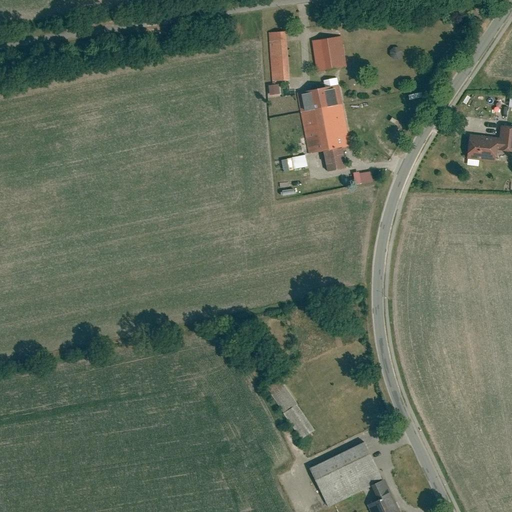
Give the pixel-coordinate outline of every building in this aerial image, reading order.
[(273,81),(292,80),(287,31),(269,33),(273,81)] [(314,40),(319,71),(350,67),(346,36),(314,40)] [(404,47),(392,48),(392,59),(404,59),(404,47)] [(299,93),(311,154),(326,151),(330,171),(349,167),(345,147),(352,145),(339,78),(326,80),(327,87),(299,93)] [(269,85),(270,95),(281,94),(280,84),(269,85)] [(472,135),(469,159),(497,162),(499,149),(511,151),(511,126),(503,125),(501,139),(472,135)] [(293,158),(296,169),(310,166),(307,155),(293,158)] [(343,177),(345,188),(375,183),(373,171),(343,177)] [(282,378),(269,387),(286,412),(300,403),(282,378)] [(300,403),(286,412),(303,438),(317,429),(300,403)] [(367,442),(313,468),(330,506),(375,485),(385,480),(367,442)] [(400,511),(385,480),(375,485),(382,500),(371,505),(374,511),(400,511)]
